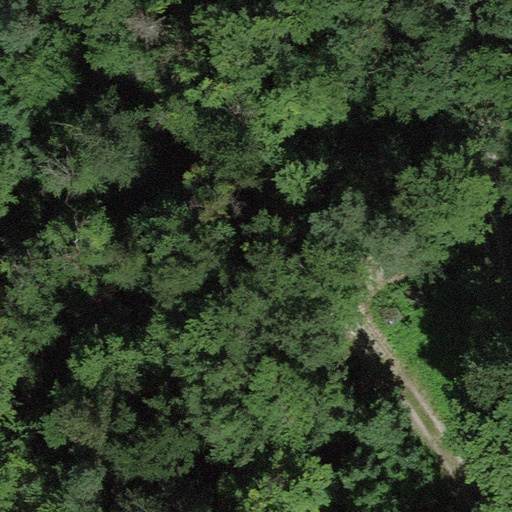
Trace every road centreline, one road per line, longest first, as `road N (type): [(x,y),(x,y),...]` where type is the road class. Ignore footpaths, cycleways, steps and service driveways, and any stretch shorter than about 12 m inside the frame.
road 1 (track): [(462,511),(413,473),(284,223),(215,0)]
road 2 (track): [(511,366),(496,160),(511,43)]
road 3 (track): [(284,223),(170,187),(0,159)]
road 4 (track): [(306,266),(496,160)]
